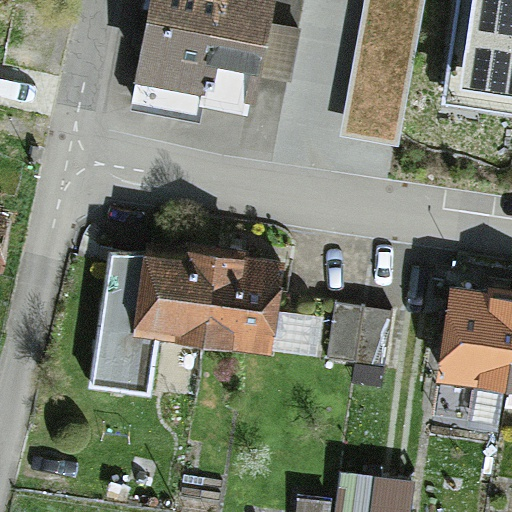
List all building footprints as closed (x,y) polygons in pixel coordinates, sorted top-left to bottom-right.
[(201,98),(246,107),(266,0),(155,0),(135,103),(197,116),(201,98)] [(421,0),(367,0),(345,126),(397,135),(421,0)] [(511,0),(462,0),(448,92),(511,101),(511,0)] [(216,251),(151,242),(147,266),(109,260),(90,383),(150,392),(159,332),(203,339),(216,251)] [(268,349),(281,261),(216,251),(203,339),(268,349)] [(511,346),(511,294),(454,287),(441,374),(507,384),(511,346)] [(363,304),(335,300),(326,356),(355,360),(363,304)] [(363,304),(355,360),(354,363),(384,367),(392,308),(363,304)]
